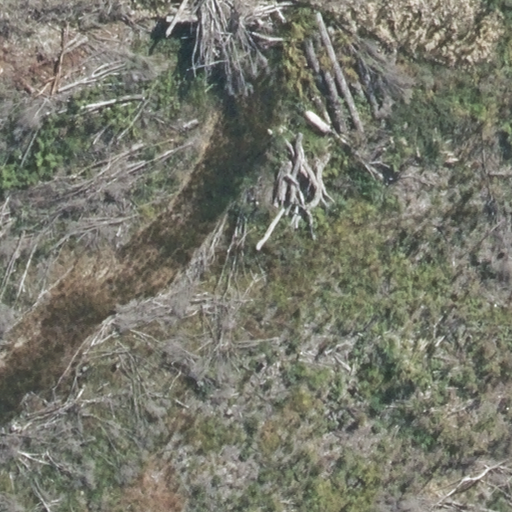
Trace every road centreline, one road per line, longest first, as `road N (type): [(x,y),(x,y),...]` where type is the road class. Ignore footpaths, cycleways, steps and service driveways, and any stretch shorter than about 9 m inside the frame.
road 1 (trunk): [(485,0),(0,329)]
road 2 (trunk): [(0,217),(313,0)]
